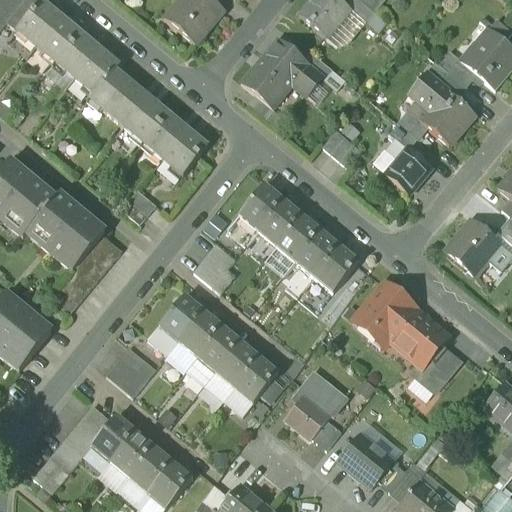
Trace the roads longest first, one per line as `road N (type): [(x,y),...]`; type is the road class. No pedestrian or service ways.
road 1 (residential): [(252,144),(17,446)]
road 2 (residential): [(252,144),(400,262)]
road 3 (residential): [(400,262),(511,128)]
road 4 (residential): [(83,0),(198,98)]
road 5 (residential): [(400,262),(511,355)]
road 6 (unknown): [(271,351),(161,261)]
road 7 (unknown): [(183,457),(74,372)]
road 8 (residential): [(198,98),(276,0)]
